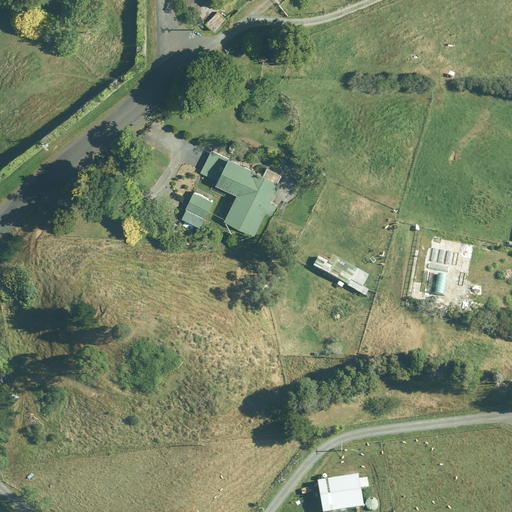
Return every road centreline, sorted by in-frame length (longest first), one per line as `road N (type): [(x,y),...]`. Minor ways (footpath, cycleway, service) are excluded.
road 1 (unknown): [(266,0),(211,55),(229,42),(319,26),(395,0)]
road 2 (unclassified): [(211,55),(0,226)]
road 3 (unknown): [(271,511),(331,449),(511,422)]
